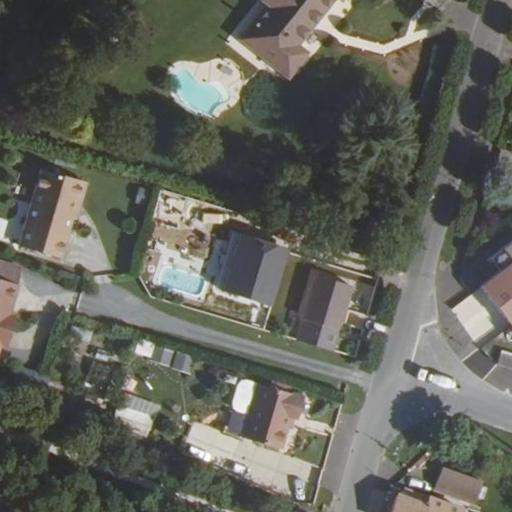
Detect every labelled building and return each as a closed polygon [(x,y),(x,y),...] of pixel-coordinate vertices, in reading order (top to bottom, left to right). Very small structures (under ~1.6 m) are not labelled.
[(335,34),(291,0),(264,0),(271,5),(244,40),(299,81),(335,34)] [(291,0),(335,34),(359,0),(291,0)] [(65,243),(77,202),(80,191),(86,185),(83,180),(43,168),(24,231),(65,243)] [(81,203),(86,185),(80,191),(77,202),(81,203)] [(13,208),(0,204),(0,223),(8,226),(13,208)] [(265,232),(240,225),(224,284),(272,298),(289,239),(274,235),(276,228),(267,226),(265,232)] [(511,258),(479,285),(511,324),(511,323),(511,258)] [(0,261),(0,277),(18,283),(23,268),(0,261)] [(352,280),(317,269),(296,338),(332,349),(352,280)] [(0,277),(0,350),(6,352),(17,315),(12,314),(21,284),(18,283),(0,277)] [(151,359),(170,364),(173,350),(155,346),(151,359)] [(192,371),(195,354),(175,351),(173,368),(192,371)] [(301,417),(307,396),(262,383),(245,436),(283,447),(293,415),(301,417)] [(126,392),(115,426),(150,437),(160,403),(126,392)] [(476,495),(485,472),(449,460),(441,483),(476,495)] [(436,482),(412,474),(409,484),(433,492),(436,482)] [(393,511),(427,511),(433,492),(409,484),(408,492),(400,489),(393,511)]
